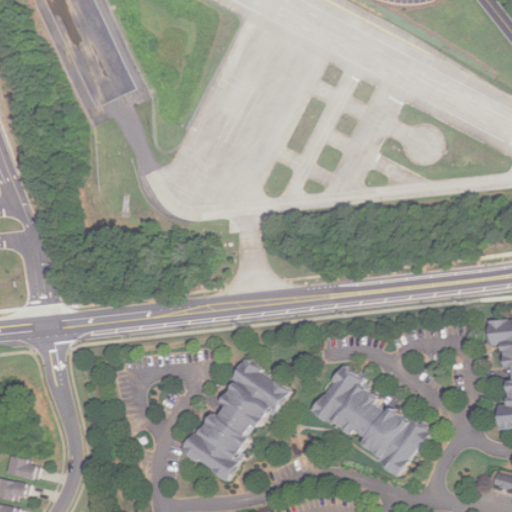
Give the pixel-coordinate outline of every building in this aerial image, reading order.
[(511,318),(494,320),(496,346),(511,344),(511,403),(507,403),(509,427),(511,426),(511,318)] [(193,450),(236,480),(300,389),(257,359),(193,450)] [(350,368),(322,411),(416,471),(443,428),(350,368)] [(13,472),(39,478),(43,463),(17,457),(13,472)] [(511,488),(511,475),(501,473),(497,485),(511,488)] [(33,484),(5,478),(1,496),(29,503),(33,484)] [(0,511),(20,511),(22,507),(0,502),(0,511)]
